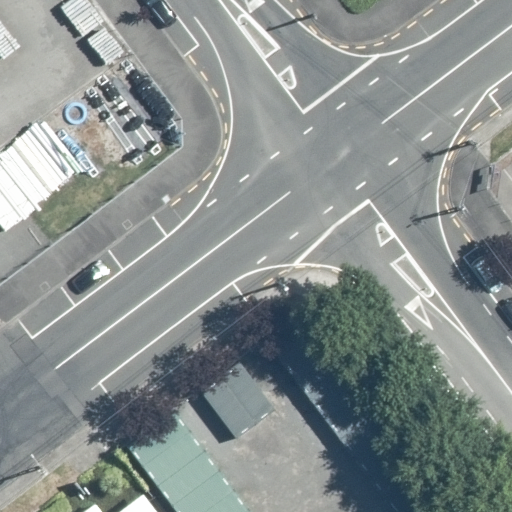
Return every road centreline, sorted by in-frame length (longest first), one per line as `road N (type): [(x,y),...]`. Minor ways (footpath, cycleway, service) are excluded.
road 1 (unclassified): [(0,412),(334,159)]
road 2 (unclassified): [(334,159),(511,393)]
road 3 (unclassified): [(334,159),(511,24)]
road 4 (unclassified): [(215,0),(334,159)]
